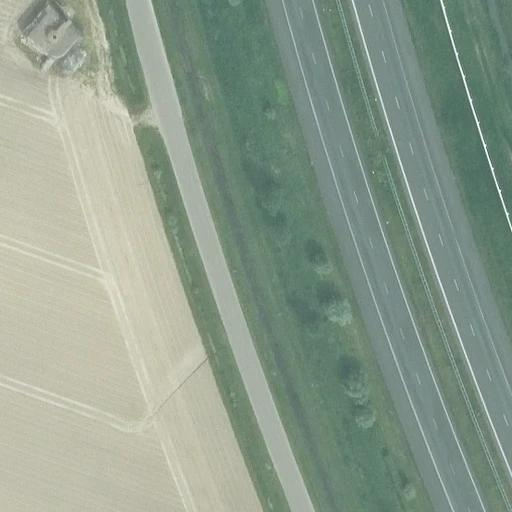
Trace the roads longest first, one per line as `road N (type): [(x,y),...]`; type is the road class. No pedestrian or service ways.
road 1 (motorway): [(294,0),(354,201),(470,511)]
road 2 (unclassified): [(302,511),(214,264),(138,0)]
road 3 (motorway): [(511,431),(365,0)]
